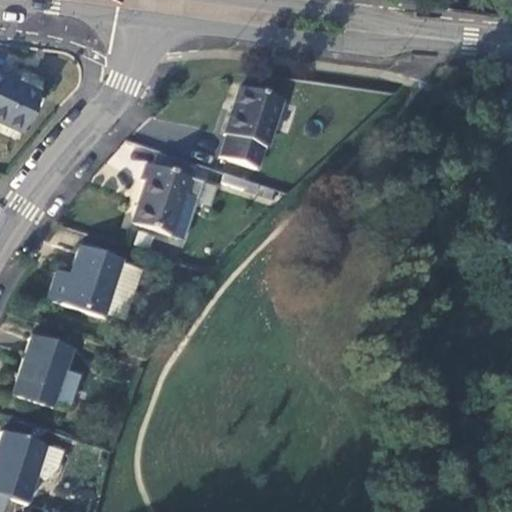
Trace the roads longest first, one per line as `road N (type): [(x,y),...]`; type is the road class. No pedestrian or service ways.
road 1 (secondary): [(162,10),(511,45)]
road 2 (tertiary): [(0,247),(131,66),(162,10)]
